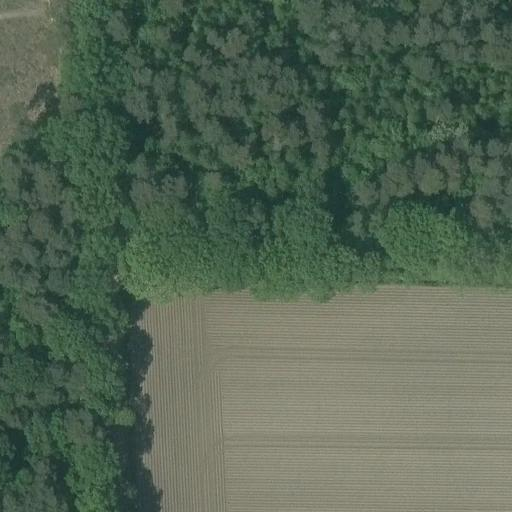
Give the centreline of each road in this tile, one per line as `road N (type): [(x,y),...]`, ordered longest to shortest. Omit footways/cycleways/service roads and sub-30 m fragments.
road 1 (track): [(511,270),(107,266)]
road 2 (track): [(95,0),(111,363)]
road 3 (track): [(111,363),(119,511)]
